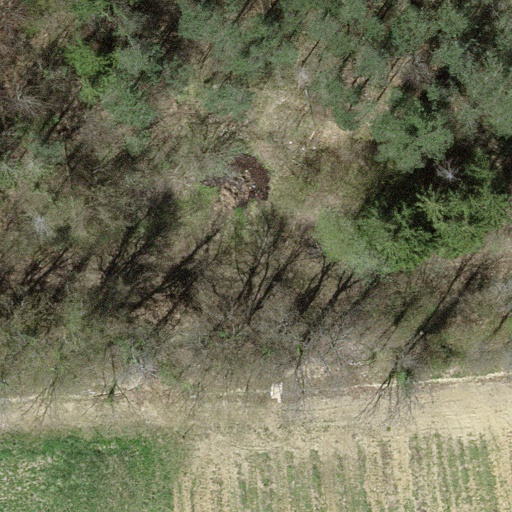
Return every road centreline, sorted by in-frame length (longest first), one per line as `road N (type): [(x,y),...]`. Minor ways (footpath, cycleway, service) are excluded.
road 1 (track): [(0,420),(245,419),(284,445),(292,464),(511,409)]
road 2 (track): [(0,270),(235,288),(511,256)]
